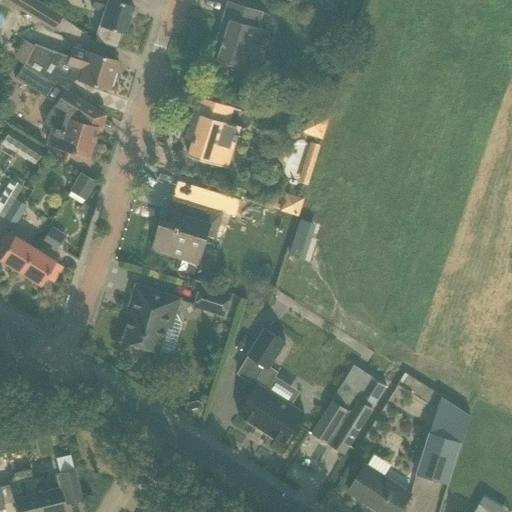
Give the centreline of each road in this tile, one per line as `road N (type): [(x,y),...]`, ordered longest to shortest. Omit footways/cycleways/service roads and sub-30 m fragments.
road 1 (residential): [(58,362),(172,0)]
road 2 (tertiary): [(298,511),(144,416)]
